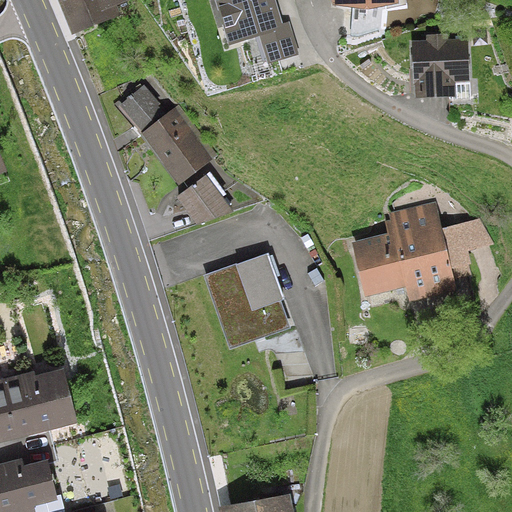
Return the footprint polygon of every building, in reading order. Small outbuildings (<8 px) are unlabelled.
[(66,0),(82,40),(123,24),(116,8),(130,2),(128,0),(66,0)] [(282,27),(273,0),(220,0),(233,41),(282,27)] [(344,0),(345,6),(376,10),(404,4),(403,0),(344,0)] [(433,45),(419,46),(421,82),(440,81),(441,95),(460,94),(459,79),(471,78),(469,43),(450,44),(449,33),(433,34),(433,45)] [(115,104),(140,133),(168,112),(144,84),(115,104)] [(218,156),(179,104),(168,112),(140,133),(179,185),(218,156)] [(0,183),(14,177),(0,147),(0,123),(1,123),(0,121),(0,183)] [(206,174),(177,197),(197,224),(233,211),(206,174)] [(360,247),(372,298),(410,289),(414,305),(461,293),(456,273),(474,268),(471,255),(492,251),(483,225),(449,233),(438,207),(396,219),(400,235),(360,247)] [(268,252),(204,275),(230,350),(291,329),(281,300),(284,299),(268,252)] [(0,429),(1,429),(6,446),(83,427),(71,378),(45,385),(42,372),(0,382),(0,429)] [(34,460),(0,469),(0,501),(3,511),(40,511),(40,508),(63,501),(52,464),(36,469),(34,460)] [(294,511),(290,493),(219,507),(219,511),(294,511)]
